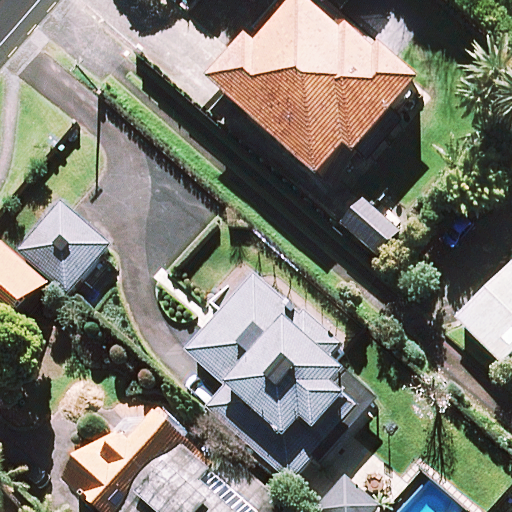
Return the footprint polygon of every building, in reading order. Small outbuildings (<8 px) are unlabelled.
[(427,103),(311,0),(309,0),(224,97),(331,192),(359,161),(368,169),(427,103)] [(116,254),(69,212),(26,260),(74,302),(116,254)] [(309,321),(268,281),(194,358),(241,403),(223,422),(299,494),(382,409),(337,365),(353,349),(316,314),(309,321)] [(511,281),(464,325),(506,370),(511,364),(511,281)] [(75,494),(94,511),(271,511),(166,416),(135,451),(124,440),(75,494)] [(383,511),(350,482),(324,511),(383,511)]
